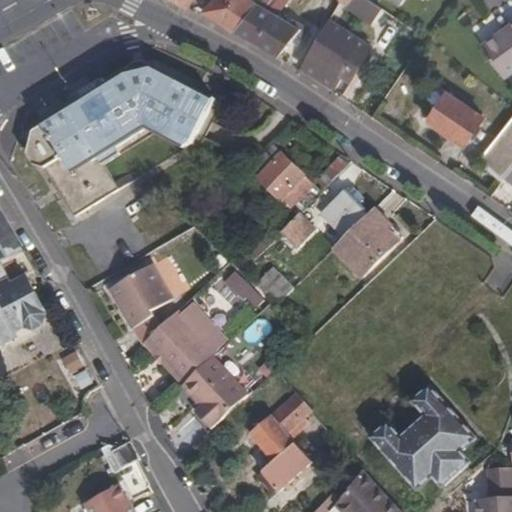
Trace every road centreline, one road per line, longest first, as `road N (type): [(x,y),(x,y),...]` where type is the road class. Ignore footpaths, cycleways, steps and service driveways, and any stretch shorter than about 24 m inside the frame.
road 1 (tertiary): [(129,0),(280,79),(511,236)]
road 2 (residential): [(0,164),(142,410)]
road 3 (residential): [(17,481),(142,410)]
